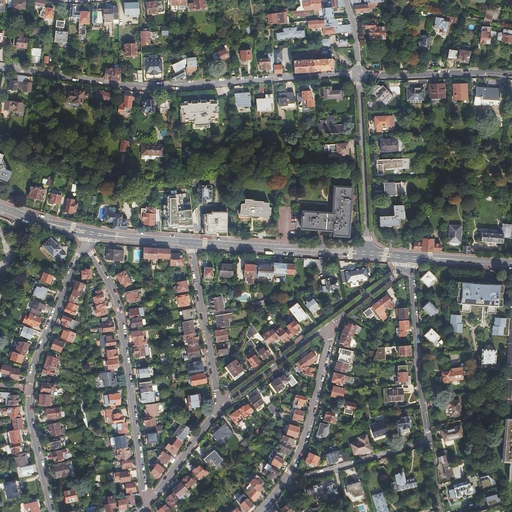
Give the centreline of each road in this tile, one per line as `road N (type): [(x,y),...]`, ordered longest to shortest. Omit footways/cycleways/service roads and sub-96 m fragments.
road 1 (residential): [(0,67),(125,88),(358,75)]
road 2 (unclassified): [(54,511),(29,388),(87,248)]
road 3 (unclassified): [(87,248),(119,308),(150,499)]
road 4 (residential): [(367,253),(358,75)]
road 5 (secondary): [(367,253),(190,242)]
road 6 (unclassified): [(221,407),(190,242)]
road 7 (residential): [(430,439),(411,273)]
road 8 (unclassified): [(327,326),(304,438),(285,479)]
road 9 (residential): [(358,75),(511,75)]
road 10 (residential): [(430,439),(285,479)]
road 11 (residential): [(327,326),(221,407)]
